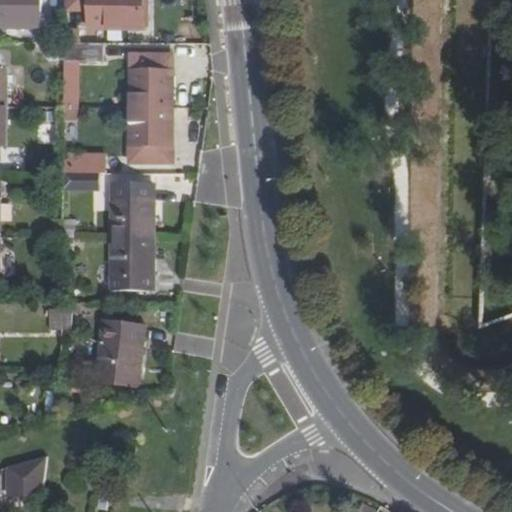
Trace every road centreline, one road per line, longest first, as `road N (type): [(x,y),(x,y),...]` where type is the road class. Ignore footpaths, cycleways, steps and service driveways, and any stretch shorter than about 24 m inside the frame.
road 1 (tertiary): [(238,0),(268,268),(288,339),(332,412)]
road 2 (residential): [(215,511),(244,465),(332,412)]
road 3 (tertiary): [(332,412),(381,463),(447,511)]
